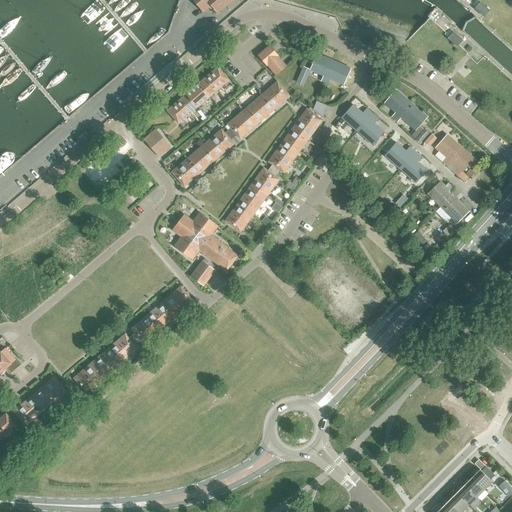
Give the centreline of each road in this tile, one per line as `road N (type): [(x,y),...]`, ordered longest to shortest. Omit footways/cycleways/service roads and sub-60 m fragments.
road 1 (unclassified): [(113,123),(226,28),(255,14),(285,16),(377,58)]
road 2 (secondary): [(511,185),(307,406)]
road 3 (secondary): [(0,506),(169,505),(217,491),(280,456)]
road 4 (secondary): [(318,417),(511,201)]
road 5 (secondary): [(269,444),(212,480),(166,494),(119,501),(0,496)]
road 6 (unclassified): [(377,58),(425,85),(511,160)]
road 7 (residential): [(17,329),(142,226)]
road 8 (unclassified): [(206,305),(282,239),(316,195)]
road 9 (unclassified): [(0,224),(113,123)]
road 10 (residential): [(466,187),(353,91)]
road 11 (residential): [(142,226),(169,203),(169,180),(113,123)]
